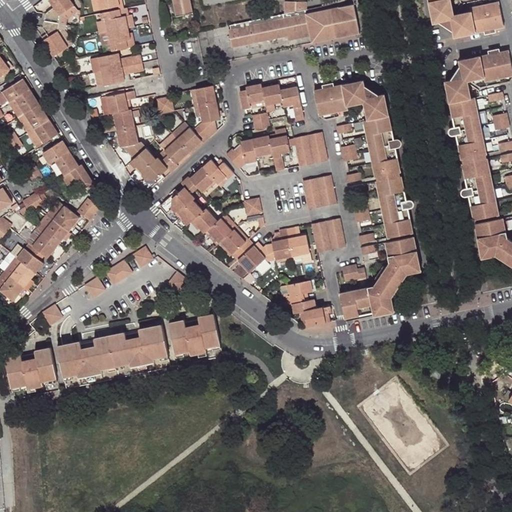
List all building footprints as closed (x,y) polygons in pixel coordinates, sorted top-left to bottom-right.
[(44,19),(58,22),(60,14),(73,4),(70,0),(49,0),(53,5),(45,11),(44,19)] [(92,0),(94,10),(100,8),(99,0),(92,0)] [(120,4),(119,0),(99,0),(100,8),(120,4)] [(194,14),(191,0),(174,0),(177,18),(194,14)] [(431,0),(436,24),(441,23),(446,15),(451,14),(455,13),(453,0),(431,0)] [(231,26),(232,29),(228,30),(232,49),(287,38),(287,42),(310,38),(312,38),(307,15),(306,11),(308,10),(308,2),(291,2),(289,14),(283,15),(231,26)] [(478,33),(477,29),(490,26),(504,23),(500,3),(470,9),(471,13),(459,15),(459,20),(460,24),(456,32),(457,38),(478,33)] [(60,14),(58,22),(66,23),(67,18),(78,10),(73,4),(60,14)] [(121,8),(105,11),(106,20),(108,31),(128,27),(126,16),(130,15),(128,6),(124,7),(121,8)] [(355,6),(330,11),(336,40),(361,35),(355,6)] [(331,41),(336,40),(330,11),(307,15),(312,38),(310,38),(311,44),(331,41)] [(134,26),(132,14),(130,15),(126,16),(128,27),(134,26)] [(446,15),(441,23),(456,32),(460,24),(459,20),(451,14),(446,15)] [(57,30),(58,22),(44,19),(42,27),(46,33),(48,36),(44,39),(48,46),(68,46),(57,30)] [(99,33),(108,31),(106,20),(102,21),(97,22),(99,33)] [(65,29),(66,23),(58,22),(57,30),(68,46),(73,43),(65,29)] [(136,46),(134,38),(130,39),(129,33),(128,27),(108,31),(110,43),(111,46),(132,46),(136,46)] [(102,45),(110,43),(108,31),(99,33),(102,45)] [(48,46),(54,57),(68,48),(68,46),(48,46)] [(511,63),(509,50),(501,52),(489,55),(460,61),(460,66),(470,72),(472,81),(485,78),(486,81),(511,75),(511,63)] [(112,54),(99,57),(102,70),(121,66),(120,58),(119,53),(112,54)] [(140,54),(126,57),(128,65),(142,62),(140,54)] [(0,77),(10,70),(1,57),(0,55),(0,77)] [(102,70),(99,57),(91,59),(94,72),(95,72),(102,70)] [(121,66),(128,65),(126,57),(120,58),(121,66)] [(142,62),(128,65),(129,72),(144,69),(142,62)] [(105,86),(124,82),(123,73),(121,66),(102,70),(105,86)] [(470,81),(472,81),(470,72),(460,66),(453,80),(462,86),(470,84),(470,81)] [(98,87),(105,86),(102,70),(95,72),(98,87)] [(17,98),(31,89),(24,78),(4,91),(11,102),(17,98)] [(335,86),(324,88),(315,90),(320,115),(326,114),(327,116),(350,112),(349,108),(360,106),(362,106),(360,95),(366,86),(364,80),(335,86)] [(463,144),(459,145),(463,160),(489,154),(477,97),(474,98),(470,84),(462,86),(453,80),(446,82),(453,117),(457,117),(460,126),(455,127),(454,127),(453,128),(452,129),(452,130),(452,132),(452,133),(453,134),(454,135),(455,135),(456,135),(457,135),(461,134),(463,144)] [(244,118),(251,116),(266,113),(265,106),(261,88),(260,84),(244,88),(244,91),(239,93),(244,118)] [(265,106),(274,104),(282,103),(279,91),(278,85),(261,88),(265,106)] [(212,87),(194,90),(197,107),(216,103),(214,93),(212,87)] [(283,107),(292,105),(296,121),(303,119),(297,87),(279,91),(282,103),(283,107)] [(27,113),(41,104),(31,89),(17,98),(27,113)] [(105,100),(124,96),(123,91),(104,95),(105,100)] [(489,95),(491,102),(506,99),(504,93),(489,95)] [(124,96),(105,100),(108,110),(109,116),(112,116),(127,112),(125,102),(129,101),(135,100),(134,94),(124,96)] [(374,177),(401,171),(398,158),(394,159),(392,149),(396,148),(397,148),(398,148),(400,147),(400,146),(401,145),(401,143),(401,142),(400,141),(399,140),(398,139),(396,139),(395,139),(391,140),(389,130),(393,129),(386,95),(378,95),(373,104),(363,105),(364,108),(366,121),(363,121),(374,177)] [(20,118),(27,113),(17,98),(11,102),(20,118)] [(170,99),(162,100),(165,114),(173,112),(170,99)] [(101,111),(108,110),(105,100),(98,101),(101,111)] [(165,114),(162,100),(156,102),(158,115),(165,114)] [(197,107),(201,125),(198,128),(206,137),(208,139),(215,132),(213,122),(219,121),(216,103),(197,107)] [(41,104),(27,113),(36,128),(50,119),(41,104)] [(266,113),(276,111),(274,104),(265,106),(266,113)] [(193,108),(197,126),(201,125),(197,107),(193,108)] [(133,128),(131,118),(130,112),(127,112),(112,116),(116,132),(133,128)] [(27,113),(20,118),(30,132),(36,128),(27,113)] [(268,121),(266,113),(251,116),(253,124),(268,121)] [(494,117),(495,123),(510,120),(508,114),(494,117)] [(46,144),(60,135),(50,119),(36,128),(46,144)] [(510,120),(495,123),(497,130),(511,127),(510,120)] [(253,124),(254,131),(266,129),(269,129),(268,121),(253,124)] [(337,135),(341,134),(351,131),(350,124),(336,128),(337,135)] [(39,148),(46,144),(36,128),(30,132),(39,148)] [(120,149),(122,148),(133,161),(145,150),(139,143),(137,144),(133,128),(116,132),(120,149)] [(193,133),(189,129),(176,141),(188,153),(206,137),(198,128),(193,133)] [(273,131),(274,139),(285,137),(283,129),(273,131)] [(4,139),(8,146),(20,139),(16,132),(4,139)] [(322,133),(295,139),(300,167),(328,161),(322,133)] [(268,140),(268,137),(251,141),(254,157),(271,153),(268,140)] [(288,152),(287,147),(285,140),(285,137),(274,139),(268,140),(271,153),(275,171),(282,170),(279,154),(288,152)] [(13,154),(25,146),(20,139),(8,146),(13,154)] [(294,146),(292,139),(285,140),(287,147),(294,146)] [(499,143),(501,152),(511,149),(511,140),(510,141),(499,143)] [(56,160),(70,152),(64,141),(44,154),(50,164),(56,160)] [(188,153),(176,141),(163,152),(168,157),(162,163),(168,170),(171,173),(177,167),(176,166),(188,153)] [(241,153),(235,158),(232,154),(230,151),(226,155),(238,169),(244,164),(255,162),(254,157),(251,141),(239,143),(240,148),(241,153)] [(340,149),(341,155),(355,152),(354,145),(340,149)] [(240,148),(232,154),(235,158),(241,153),(240,148)] [(158,159),(155,161),(145,150),(133,161),(129,164),(136,173),(130,179),(136,185),(138,183),(144,191),(146,193),(156,183),(159,180),(158,179),(168,170),(162,163),(158,159)] [(70,152),(56,160),(65,175),(73,170),(80,166),(70,152)] [(343,161),(357,159),(355,152),(341,155),(343,161)] [(511,154),(502,157),(504,163),(511,161),(511,154)] [(474,196),(476,206),(472,207),(475,221),(502,215),(490,159),(463,165),(466,180),(471,179),(472,188),(468,188),(465,190),(465,191),(464,192),(464,194),(464,195),(465,196),(466,197),(467,197),(469,198),(470,197),(474,196)] [(227,180),(233,175),(222,164),(218,169),(215,166),(210,161),(202,169),(212,181),(215,184),(224,176),(227,180)] [(25,172),(29,178),(40,170),(37,164),(25,172)] [(73,170),(81,185),(86,191),(96,185),(82,164),(80,166),(73,170)] [(189,181),(187,179),(180,185),(184,188),(190,195),(197,189),(200,192),(212,181),(202,169),(189,181)] [(37,184),(45,178),(40,170),(29,178),(33,184),(36,182),(37,184)] [(72,191),(81,185),(73,170),(65,175),(63,177),(72,191)] [(346,176),(347,182),(361,179),(359,173),(346,176)] [(216,185),(219,188),(227,180),(224,176),(215,184),(216,185)] [(386,239),(414,233),(411,218),(406,219),(405,210),(409,209),(410,209),(411,209),(412,208),(413,207),(413,205),(414,204),(413,203),(412,201),(411,201),(410,200),(409,200),(407,200),(403,201),(401,191),(405,190),(402,176),(374,182),(386,239)] [(331,177),(303,181),(309,209),(336,203),(331,177)] [(200,192),(204,197),(216,185),(215,184),(212,181),(200,192)] [(348,188),(350,194),(363,192),(362,185),(348,188)] [(0,212),(13,203),(4,188),(0,190),(0,212)] [(160,207),(161,209),(170,219),(168,220),(173,225),(179,218),(187,226),(191,222),(202,212),(192,201),(193,199),(190,195),(184,188),(177,194),(174,191),(169,196),(170,198),(160,207)] [(41,208),(45,206),(44,204),(40,196),(37,193),(30,197),(39,210),(41,208)] [(43,194),(40,196),(44,204),(49,202),(45,194),(43,194)] [(24,202),(25,204),(27,207),(32,215),(39,210),(30,197),(24,202)] [(89,198),(79,212),(91,221),(95,216),(87,210),(93,202),(89,198)] [(250,200),(252,214),(260,213),(257,198),(250,200)] [(250,200),(243,202),(244,206),(246,215),(252,214),(250,200)] [(49,215),(56,220),(66,207),(60,202),(49,215)] [(101,208),(93,202),(87,210),(95,216),(101,208)] [(353,209),(354,216),(368,213),(366,206),(353,209)] [(71,232),(81,219),(66,207),(56,220),(71,232)] [(206,232),(217,222),(205,209),(202,212),(191,222),(203,234),(206,232)] [(356,223),(369,220),(368,213),(354,216),(356,223)] [(223,216),(219,219),(232,232),(235,229),(223,216)] [(220,243),(232,232),(219,219),(217,222),(206,232),(218,244),(220,243)] [(511,241),(510,240),(505,219),(476,225),(482,253),(496,250),(511,259),(511,241)] [(71,232),(56,220),(45,234),(60,246),(71,232)] [(317,252),(345,247),(340,220),(312,225),(317,252)] [(0,230),(0,240),(1,241),(11,229),(5,224),(0,230)] [(291,256),(299,255),(307,253),(303,235),(295,237),(293,228),(285,230),(291,256)] [(28,242),(34,247),(45,234),(38,229),(28,242)] [(235,229),(232,232),(244,244),(247,241),(235,229)] [(285,230),(278,232),(278,234),(279,240),(270,242),(270,245),(274,261),(291,256),(285,230)] [(220,243),(237,261),(252,246),(247,241),(244,244),(232,232),(220,243)] [(34,247),(49,260),(60,246),(45,234),(34,247)] [(359,237),(360,244),(374,241),(372,234),(359,237)] [(375,313),(375,315),(389,312),(387,301),(387,296),(403,271),(407,267),(420,265),(414,237),(385,243),(389,265),(386,270),(383,268),(376,279),(379,281),(375,287),(342,294),(347,318),(375,313)] [(270,245),(261,247),(257,251),(252,246),(237,261),(249,273),(263,260),(266,263),(274,261),(270,245)] [(363,257),(369,256),(377,254),(375,245),(361,248),(363,257)] [(147,246),(134,254),(143,267),(155,259),(147,246)] [(45,265),(26,249),(18,259),(23,263),(37,274),(45,265)] [(511,266),(511,259),(496,250),(482,253),(483,258),(496,256),(511,266)] [(309,263),(307,253),(299,255),(301,264),(309,263)] [(370,263),(379,260),(377,254),(369,256),(370,263)] [(5,272),(12,277),(23,263),(18,259),(17,258),(5,272)] [(125,260),(107,271),(115,284),(133,272),(125,260)] [(12,277),(26,289),(32,280),(37,274),(23,263),(12,277)] [(356,265),(360,280),(367,278),(365,267),(360,268),(359,264),(356,265)] [(356,265),(350,266),(353,281),(360,280),(356,265)] [(387,301),(389,312),(395,311),(393,299),(409,274),(422,271),(420,265),(407,267),(403,271),(387,296),(387,301)] [(347,282),(353,281),(350,266),(343,268),(347,282)] [(170,283),(182,293),(192,282),(180,271),(170,283)] [(0,278),(0,289),(1,291),(12,277),(5,272),(0,278)] [(15,303),(20,296),(26,289),(12,277),(1,291),(15,303)] [(98,277),(92,281),(100,294),(106,289),(98,277)] [(324,289),(322,278),(296,283),(286,285),(288,296),(286,296),(288,305),(290,304),(302,302),(300,293),(305,292),(311,291),(324,289)] [(30,292),(36,284),(32,280),(26,289),(30,292)] [(86,285),(94,298),(100,294),(92,281),(86,285)] [(279,297),(286,296),(288,296),(286,285),(277,287),(279,297)] [(26,289),(20,296),(24,298),(30,292),(26,289)] [(305,327),(334,321),(333,315),(330,315),(327,306),(315,308),(313,300),(306,301),(302,302),(290,304),(291,313),(297,312),(301,311),(305,327)] [(56,304),(43,313),(51,324),(63,316),(56,304)] [(305,327),(301,311),(297,312),(300,327),(301,328),(305,327)] [(216,315),(200,317),(200,319),(201,322),(187,325),(186,322),(186,320),(170,323),(176,353),(184,352),(191,350),(192,354),(199,353),(206,351),(206,347),(214,345),(222,344),(216,315)] [(141,330),(141,332),(142,334),(127,338),(126,335),(126,333),(95,339),(95,341),(96,344),(83,347),(82,344),(81,342),(58,347),(65,376),(72,375),(79,373),(80,378),(87,376),(95,374),(103,373),(102,369),(110,367),(117,365),(123,364),(132,362),(133,366),(140,365),(147,363),(155,362),(154,358),(162,356),(169,355),(163,325),(141,330)] [(23,359),(22,356),(22,354),(8,357),(6,358),(12,387),(20,385),(27,384),(28,388),(35,387),(43,385),(42,381),(50,379),(57,378),(51,349),(36,351),(36,353),(37,356),(23,359)]
